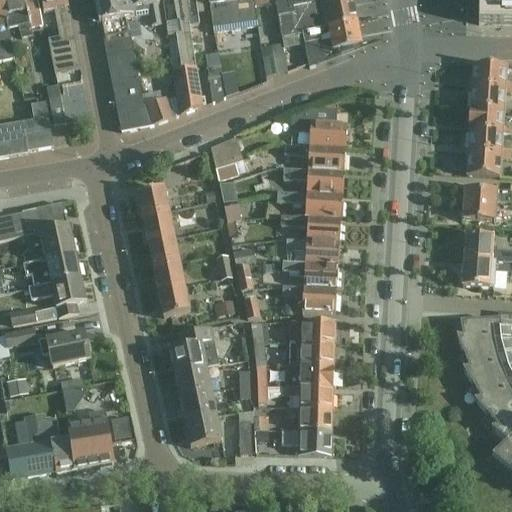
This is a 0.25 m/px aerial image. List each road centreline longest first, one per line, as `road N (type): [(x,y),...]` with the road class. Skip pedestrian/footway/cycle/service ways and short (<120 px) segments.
road 1 (tertiary): [(389,490),(384,460),(406,54)]
road 2 (residential): [(159,474),(92,166)]
road 3 (residential): [(113,162),(406,54)]
road 4 (residential): [(389,490),(212,484),(159,474)]
road 5 (residential): [(113,162),(80,0)]
road 6 (residential): [(159,474),(0,502)]
